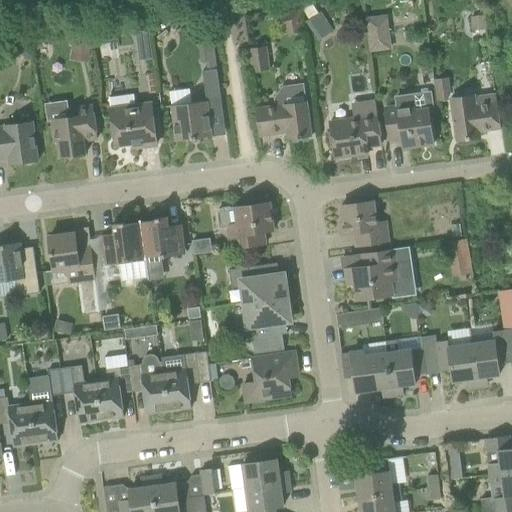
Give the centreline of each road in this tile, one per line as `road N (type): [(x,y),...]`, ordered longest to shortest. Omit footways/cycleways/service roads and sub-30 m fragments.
road 1 (residential): [(0,207),(257,172),(293,174),(307,194)]
road 2 (residential): [(60,511),(70,476),(98,453),(313,426)]
road 3 (residential): [(334,423),(307,194)]
road 4 (residential): [(307,194),(511,160)]
road 5 (residential): [(334,423),(409,428),(511,416)]
